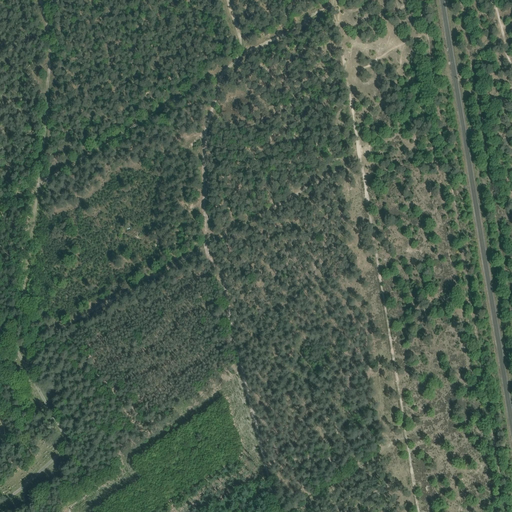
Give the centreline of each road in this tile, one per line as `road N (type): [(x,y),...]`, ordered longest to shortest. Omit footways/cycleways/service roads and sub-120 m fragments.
road 1 (track): [(334,0),(0,206)]
road 2 (track): [(359,157),(53,332)]
road 3 (track): [(207,245),(224,279),(277,511)]
road 4 (track): [(63,510),(119,475),(118,418),(53,332)]
road 5 (track): [(207,245),(205,133),(224,70)]
road 6 (track): [(405,433),(294,511)]
